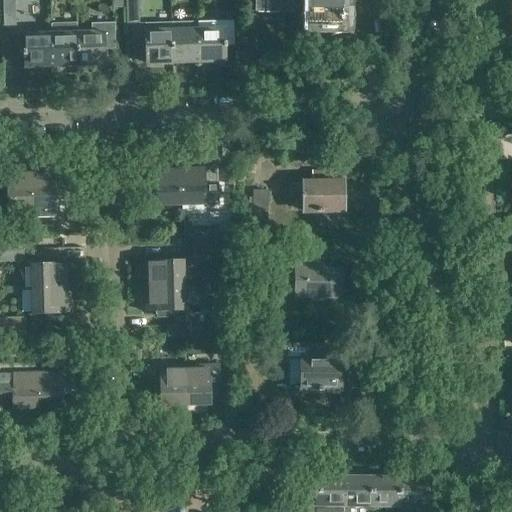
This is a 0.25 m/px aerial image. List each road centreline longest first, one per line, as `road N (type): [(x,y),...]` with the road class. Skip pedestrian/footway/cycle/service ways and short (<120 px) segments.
road 1 (residential): [(472,443),(382,110)]
road 2 (residential): [(472,443),(481,366),(482,109)]
road 3 (residential): [(372,439),(382,110)]
road 4 (residential): [(124,438),(112,117)]
road 5 (residential): [(112,117),(382,110)]
road 6 (residential): [(372,439),(124,438)]
road 7 (residential): [(154,511),(277,482)]
road 8 (residential): [(382,110),(430,0)]
